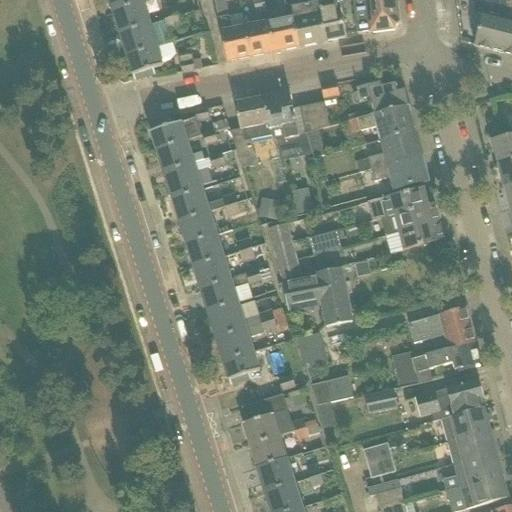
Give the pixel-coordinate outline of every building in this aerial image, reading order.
[(143,1),(143,0),(109,0),(113,10),(143,1)] [(266,13),(263,0),(254,0),(257,15),(266,13)] [(293,9),(295,20),(294,20),(301,49),(328,43),(319,2),(318,0),(308,0),(310,6),(293,9)] [(347,39),(347,38),(340,0),(327,2),(326,1),(319,2),(328,43),(347,39)] [(371,34),(371,35),(395,31),(400,25),(397,0),(340,0),(347,38),(371,34)] [(476,0),(473,13),(484,16),(476,47),(499,53),(511,4),(494,0),(476,0)] [(499,53),(511,56),(511,0),(511,4),(499,53)] [(120,34),(151,25),(143,1),(113,10),(120,34)] [(166,20),(179,16),(176,7),(163,12),(166,20)] [(182,27),(179,16),(166,20),(167,22),(170,31),(182,27)] [(219,18),(228,65),(252,60),(245,26),(231,29),(229,18),(228,16),(219,18)] [(268,21),(275,55),(301,49),(294,20),(293,16),(268,21)] [(252,60),(275,55),(268,21),(245,26),(252,60)] [(159,49),(151,25),(120,34),(128,58),(159,49)] [(135,82),(155,76),(156,76),(154,70),(164,67),(159,49),(128,58),(135,82)] [(195,71),(194,64),(193,62),(192,56),(180,58),(181,66),(183,74),(195,71)] [(399,94),(396,84),(383,88),(382,83),(357,89),(360,101),(370,99),(375,116),(375,117),(409,109),(405,93),(399,94)] [(337,84),(322,87),(324,99),(325,99),(327,108),(337,106),(335,97),(340,96),(337,84)] [(289,146),(287,141),(300,138),(290,94),(265,99),(273,137),(272,137),(276,148),(289,146)] [(265,99),(236,105),(241,131),(230,133),(239,160),(240,160),(242,169),(256,167),(254,157),(251,142),(272,137),(273,137),(265,99)] [(308,135),(320,133),(330,131),(325,105),(299,109),(305,136),(308,135)] [(352,135),(361,132),(361,133),(378,129),(381,142),(416,133),(409,109),(375,117),(375,116),(349,124),(352,135)] [(208,110),(195,113),(197,120),(197,121),(197,120),(210,118),(208,110)] [(188,142),(202,138),(197,120),(197,121),(197,120),(182,124),(172,127),(170,121),(150,128),(157,152),(187,142),(188,142)] [(216,133),(202,138),(206,147),(219,143),(216,133)] [(368,160),(369,161),(358,163),(361,174),(422,158),(416,133),(381,142),(385,155),(368,160)] [(511,161),(511,136),(492,142),(498,165),(511,161)] [(157,152),(164,175),(205,162),(205,161),(203,155),(192,157),(188,142),(187,142),(157,152)] [(235,162),(233,153),(223,155),(226,164),(235,162)] [(172,199),(202,189),(197,173),(226,164),(223,155),(223,154),(210,158),(210,160),(205,161),(205,162),(164,175),(172,199)] [(428,182),(422,158),(361,174),(364,186),(375,184),(391,180),(395,191),(428,182)] [(504,188),(511,186),(511,161),(498,165),(504,188)] [(224,202),(208,207),(202,189),(172,199),(179,222),(210,213),(225,209),(225,208),(238,204),(236,196),(223,200),(224,202)] [(429,208),(429,207),(424,189),(384,200),(389,219),(429,208)] [(314,212),(312,200),(310,190),(292,194),(294,204),(297,216),(314,212)] [(260,214),(280,217),(282,204),(263,199),(260,214)] [(242,215),(238,204),(225,208),(225,209),(229,220),(242,215)] [(435,205),(429,207),(429,208),(389,219),(383,220),(388,238),(400,235),(440,224),(435,205)] [(217,236),(210,213),(179,222),(187,246),(217,236)] [(404,252),(444,242),(440,224),(400,235),(404,252)] [(275,250),(294,245),(289,225),(269,230),(275,250)] [(311,239),(316,254),(342,247),(337,232),(311,239)] [(224,259),(217,236),(187,246),(194,269),(225,260),(224,259)] [(240,255),(253,251),(250,241),(238,245),(240,255)] [(298,262),(294,245),(275,250),(279,267),(298,262)] [(253,251),(240,255),(243,264),(256,260),(253,251)] [(201,289),(231,280),(225,260),(194,269),(201,289)] [(302,277),(298,262),(279,267),(284,284),(303,279),(302,277)] [(371,276),(368,263),(355,266),(358,279),(371,276)] [(287,305),(287,308),(321,301),(327,329),(353,323),(342,269),(304,277),(302,277),(303,279),(284,284),(279,286),(285,306),(287,305)] [(269,270),(259,273),(262,281),(271,278),(269,270)] [(258,272),(247,275),(231,280),(201,289),(202,293),(209,317),(240,307),(235,291),(263,283),(262,281),(259,273),(258,272)] [(244,321),(240,307),(209,317),(217,340),(285,318),(283,310),(273,314),(273,312),(260,316),(244,321)] [(426,320),(435,355),(477,344),(467,309),(426,320)] [(255,354),(250,340),(266,334),(267,336),(289,329),(285,318),(217,340),(224,364),(255,354)] [(310,383),(317,380),(313,370),(329,365),(320,335),(296,341),(310,383)] [(433,356),(414,361),(413,361),(419,385),(429,383),(426,373),(453,366),(455,372),(482,364),(477,344),(435,355),(433,355),(433,356)] [(224,364),(232,387),(251,381),(250,376),(261,373),(255,354),(224,364)] [(413,361),(414,361),(412,354),(393,358),(400,390),(419,385),(413,361)] [(284,393),(297,388),(294,378),(281,382),(284,393)] [(349,378),(311,387),(318,408),(354,400),(349,378)] [(420,419),(433,415),(435,424),(442,422),(441,421),(484,409),(481,401),(484,400),(479,382),(422,398),(423,402),(417,404),(418,411),(420,419)] [(398,410),(395,392),(366,398),(370,416),(398,410)] [(250,448),(279,439),(272,416),(289,411),(285,397),(243,410),(248,424),(243,425),(250,448)] [(448,445),(490,433),(484,409),(441,421),(442,422),(448,445)] [(294,425),(297,434),(307,431),(304,422),(294,425)] [(318,427),(307,431),(297,434),(300,442),(310,439),(310,437),(321,434),(318,427)] [(454,466),(496,455),(490,433),(448,445),(454,466)] [(286,460),(279,439),(250,448),(257,470),(286,460)] [(364,452),(368,466),(392,459),(388,445),(364,452)] [(460,489),(502,477),(496,455),(454,466),(460,489)] [(396,473),(392,459),(368,466),(371,480),(396,473)] [(295,486),(286,460),(257,470),(266,495),(295,486)] [(322,478),(322,476),(319,468),(319,467),(308,471),(311,481),(322,478)] [(466,511),(508,500),(502,477),(460,489),(466,511)] [(322,478),(311,481),(314,489),(325,485),(322,478)] [(401,490),(398,482),(368,490),(371,499),(376,497),(380,511),(404,504),(401,490)] [(294,511),(302,510),(295,486),(266,495),(270,511),(294,511)]
